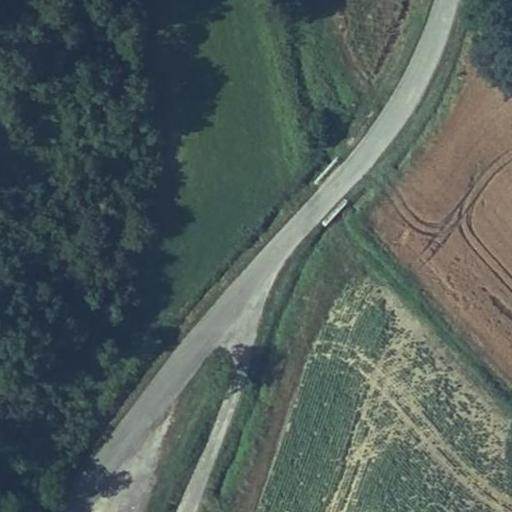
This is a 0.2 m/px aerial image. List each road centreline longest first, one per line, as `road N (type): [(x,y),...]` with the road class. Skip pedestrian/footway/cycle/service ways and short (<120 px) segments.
road 1 (tertiary): [(450,0),(416,84),(190,345),(59,511)]
road 2 (track): [(190,511),(210,472),(245,290)]
